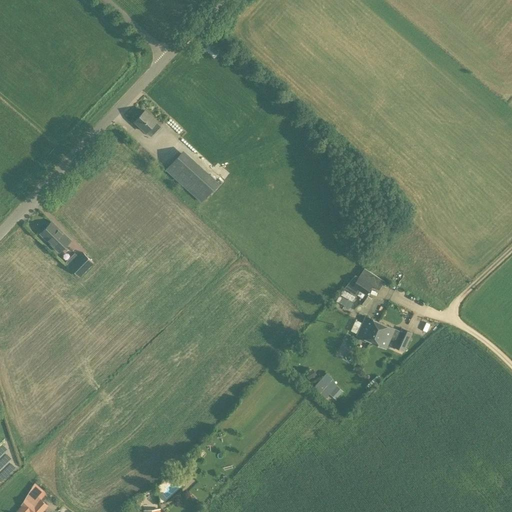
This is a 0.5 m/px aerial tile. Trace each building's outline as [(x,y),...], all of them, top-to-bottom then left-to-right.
[(134,121),(146,132),(151,136),(160,127),(155,122),(156,121),(144,110),(134,121)] [(181,153),(166,169),(201,201),(216,185),(181,153)] [(52,221),(40,233),(59,252),(71,240),(52,221)] [(69,267),(79,278),(93,263),(82,253),(78,257),(74,253),(65,262),(69,266),(69,267)] [(352,286),(366,295),(372,286),(379,290),(384,281),(363,268),(352,286)] [(366,317),(358,335),(360,340),(365,342),(369,340),(385,347),(389,338),(396,340),(392,347),(404,352),(412,333),(401,328),(400,332),(393,329),(366,317)] [(332,403),(343,391),(336,385),(325,398),(332,403)] [(41,511),(47,506),(40,500),(41,498),(30,490),(20,505),(21,506),(16,511),(41,511)]
